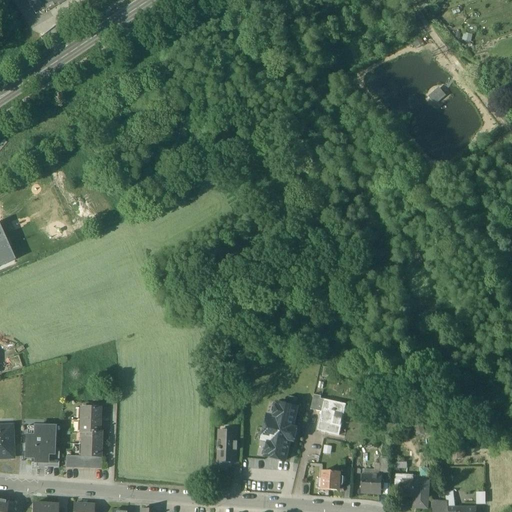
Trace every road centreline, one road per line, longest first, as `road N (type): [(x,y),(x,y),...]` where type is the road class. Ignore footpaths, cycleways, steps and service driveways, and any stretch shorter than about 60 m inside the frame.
road 1 (residential): [(21,485),(217,500)]
road 2 (track): [(410,0),(511,128)]
road 3 (secondary): [(29,80),(151,0)]
